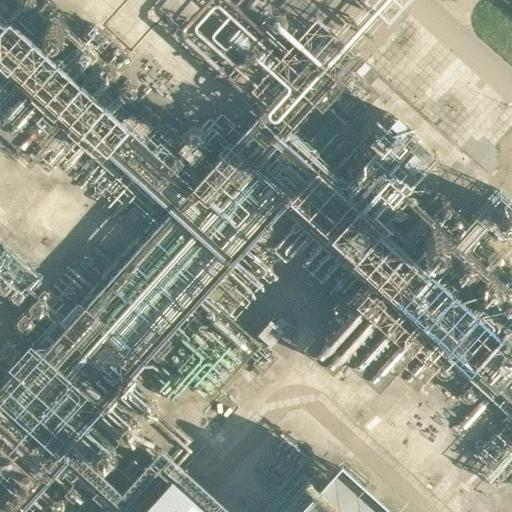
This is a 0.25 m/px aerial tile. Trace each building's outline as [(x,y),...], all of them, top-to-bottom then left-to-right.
[(189,162),(12,11),(0,24),(0,114),(133,228),(189,162)] [(381,118),(380,134),(407,136),(410,107),(388,105),(386,118),(381,118)] [(237,171),(0,428),(0,511),(40,511),(301,230),(237,171)] [(511,342),(356,200),(301,260),(511,453),(511,342)] [(417,511),(344,443),(295,495),(313,511),(417,511)] [(202,511),(166,479),(135,511),(202,511)]
